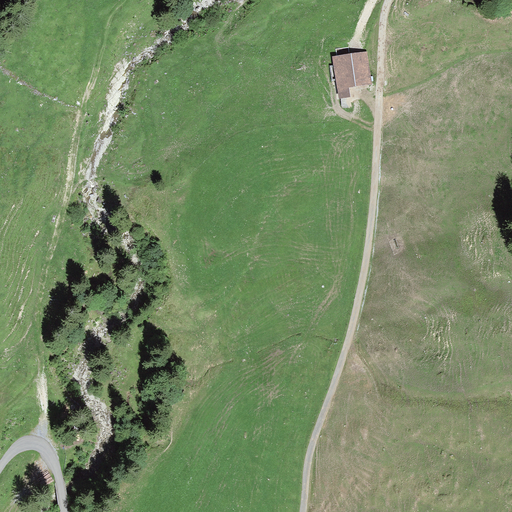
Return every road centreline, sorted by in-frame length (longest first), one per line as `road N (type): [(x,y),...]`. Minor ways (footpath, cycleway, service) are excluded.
road 1 (track): [(388,0),(367,256),(309,452),(302,511)]
road 2 (track): [(38,446),(45,411),(39,303),(63,213)]
